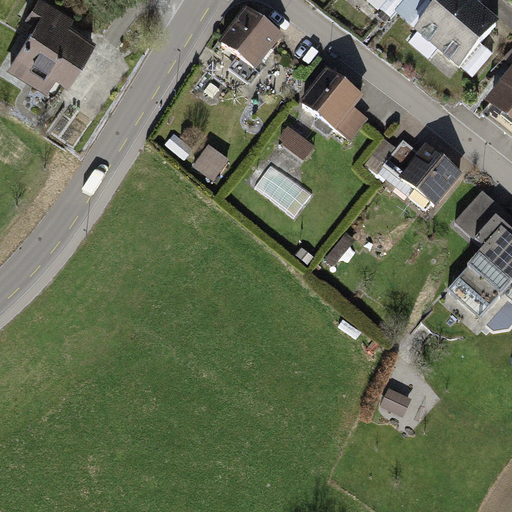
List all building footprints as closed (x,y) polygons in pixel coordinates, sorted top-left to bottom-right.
[(380,0),(343,0),(364,19),(380,0)] [(476,14),(459,0),(451,0),(410,50),(432,69),(476,14)] [(42,1),(3,68),(59,100),(98,32),(42,1)] [(500,33),(476,14),(432,69),(457,88),(500,33)] [(280,46),(242,18),(216,53),(254,81),(280,46)] [(366,110),(325,80),(295,121),(334,149),(347,159),(367,131),(356,123),(366,110)] [(511,81),(483,119),(511,141),(511,81)] [(289,129),(281,144),(309,160),(317,145),(289,129)] [(219,181),(230,157),(207,147),(196,171),(219,181)] [(462,188),(426,161),(402,194),(437,221),(462,188)] [(511,234),(481,208),(451,243),(482,270),(447,311),(481,340),(511,303),(511,234)]
